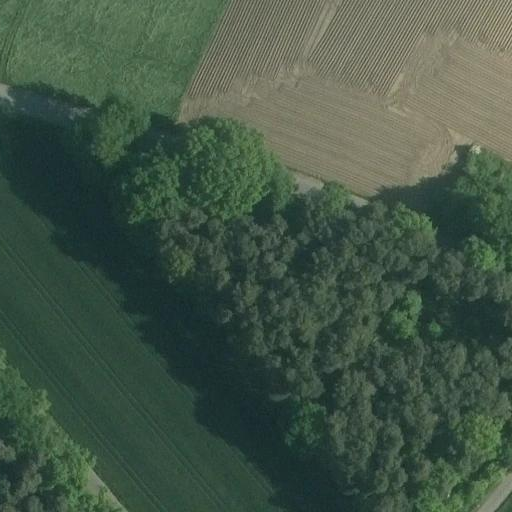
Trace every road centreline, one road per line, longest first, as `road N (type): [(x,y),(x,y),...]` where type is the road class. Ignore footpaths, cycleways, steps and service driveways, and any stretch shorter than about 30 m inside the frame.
road 1 (tertiary): [(0,95),(268,173),(511,280)]
road 2 (unclassified): [(0,377),(110,511)]
